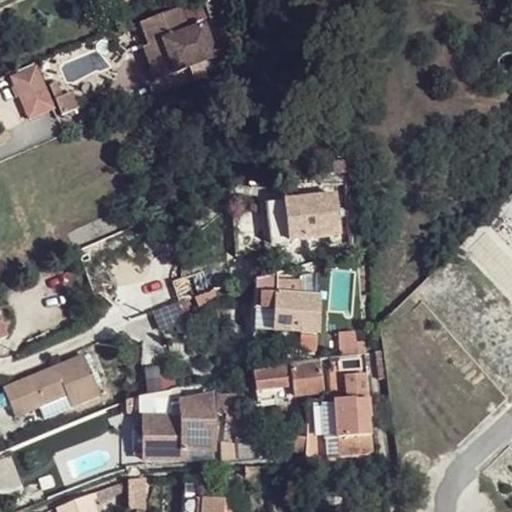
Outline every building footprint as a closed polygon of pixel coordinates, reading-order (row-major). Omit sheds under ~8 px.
[(141,0),(118,0),(127,24),(158,11),(155,3),(145,7),(141,0)] [(234,0),(213,0),(205,3),(213,24),(240,14),(234,0)] [(189,32),(180,10),(142,26),(150,48),(163,42),(189,32)] [(189,32),(163,42),(176,74),(217,57),(205,25),(189,32)] [(150,48),(145,50),(158,81),(176,74),(163,42),(150,48)] [(34,69),(10,79),(28,122),(52,112),(34,69)] [(353,163),(332,164),(334,178),(354,175),(353,163)] [(340,196),(270,205),(275,245),(344,236),(340,196)] [(350,243),(328,250),(331,259),(353,252),(350,243)] [(231,254),(203,259),(211,297),(238,288),(231,254)] [(316,277),(302,276),(301,290),(315,292),(316,277)] [(195,277),(172,284),(180,308),(181,308),(182,308),(183,306),(203,300),(195,277)] [(274,286),(273,279),(251,284),(253,297),(274,298),(274,286)] [(274,298),(255,297),(254,334),(321,335),(322,300),(274,298)] [(180,308),(157,316),(164,332),(187,322),(181,308),(180,308)] [(341,353),(341,359),(356,357),(359,357),(355,334),(334,337),(335,353),(341,353)] [(319,342),(302,342),(301,353),(319,354),(319,342)] [(81,357),(0,391),(0,392),(12,420),(64,398),(70,410),(98,397),(81,357)] [(324,394),(320,367),(292,371),(296,399),(324,394)] [(287,369),(255,375),(258,397),(291,391),(287,369)] [(334,405),(337,422),(338,435),(340,457),(358,454),(371,454),(369,435),(367,419),(370,420),(367,401),(368,401),(365,376),(356,377),(349,378),(353,400),(334,403),(334,405)] [(164,419),(148,419),(147,429),(147,455),(146,459),(190,460),(190,450),(200,450),(200,463),(218,461),(216,394),(185,401),(184,409),(164,408),(164,419)] [(222,394),(222,412),(230,412),(230,420),(244,422),(246,413),(246,394),(222,394)] [(337,422),(334,405),(323,406),(327,437),(338,435),(337,422)] [(147,455),(147,429),(136,429),(135,454),(147,455)] [(245,459),(244,444),(227,443),(226,461),(245,459)] [(129,484),(129,510),(144,509),(145,481),(129,484)] [(121,493),(120,487),(91,498),(93,503),(121,493)] [(96,511),(93,503),(91,498),(55,511),(96,511)] [(200,502),(199,511),(227,511),(227,500),(223,501),(200,502)]
